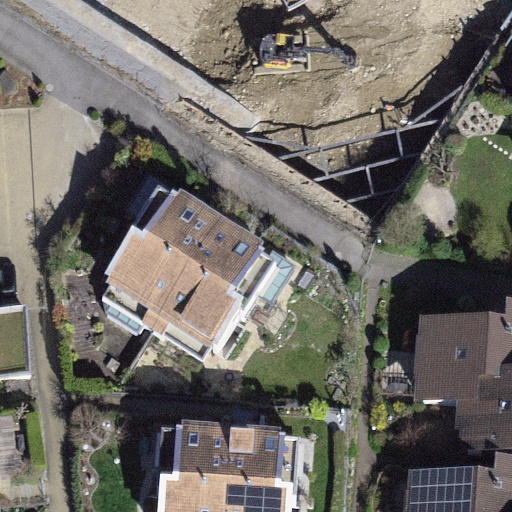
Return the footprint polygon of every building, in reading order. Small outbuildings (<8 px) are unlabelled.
[(511,122),(502,138),(511,145),(511,122)] [(93,311),(152,350),(215,256),(169,225),(133,278),(121,270),(93,311)] [(215,256),(152,350),(211,389),(238,348),(226,340),(261,287),(215,256)] [(413,439),(461,440),(461,415),(511,416),(511,338),(500,338),(499,354),(415,352),(413,439)] [(511,416),(461,415),(461,440),(460,473),(511,474),(511,416)] [(221,511),(223,458),(167,457),(165,511),(221,511)] [(223,458),(221,511),(276,511),(278,460),(223,458)] [(404,511),(511,511),(511,492),(489,492),(488,508),(404,506),(404,511)]
